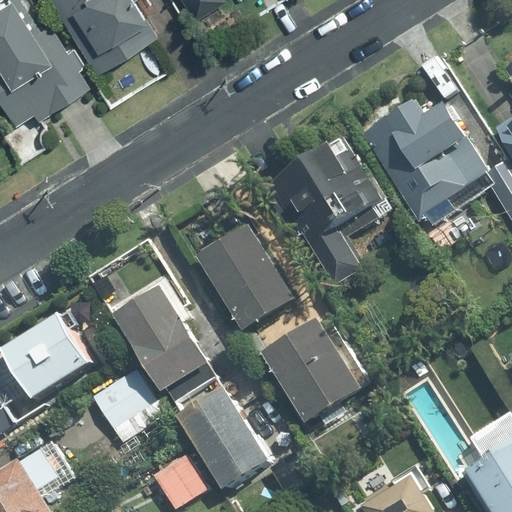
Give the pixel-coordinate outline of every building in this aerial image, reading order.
[(18,0),(0,0),(0,88),(51,62),(18,0)] [(48,0),(91,72),(152,36),(130,0),(48,0)] [(181,0),(195,21),(228,0),(181,0)] [(511,66),(502,73),(511,88),(511,121),(492,135),(511,164),(511,66)] [(500,189),(451,105),(425,120),(418,109),(367,140),(423,234),(500,189)] [(346,142),(269,192),(334,293),(363,274),(342,242),(391,210),(346,142)] [(249,231),(198,261),(245,339),(296,308),(249,231)] [(160,286),(110,315),(162,401),(212,371),(160,286)] [(104,365),(70,313),(5,355),(39,407),(104,365)] [(320,322),(260,358),(306,433),(366,397),(320,322)] [(511,334),(505,325),(489,336),(503,355),(511,349),(511,334)] [(142,374),(96,402),(124,447),(170,419),(142,374)] [(225,388),(174,422),(224,496),(275,462),(225,388)] [(0,405),(0,449),(19,438),(0,405)] [(511,511),(511,435),(458,471),(485,511),(511,511)] [(56,439),(0,473),(0,511),(49,511),(46,507),(84,484),(56,439)] [(189,457),(156,479),(178,511),(210,489),(189,457)] [(430,511),(413,483),(363,511),(430,511)]
